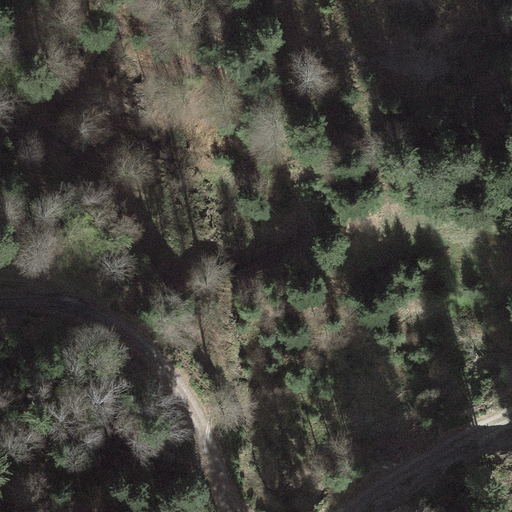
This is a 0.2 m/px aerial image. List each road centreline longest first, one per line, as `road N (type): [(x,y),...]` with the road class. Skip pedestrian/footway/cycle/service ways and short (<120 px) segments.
road 1 (track): [(0,300),(75,303),(141,341),(193,408),(237,511)]
road 2 (track): [(347,511),(407,465),(511,414)]
